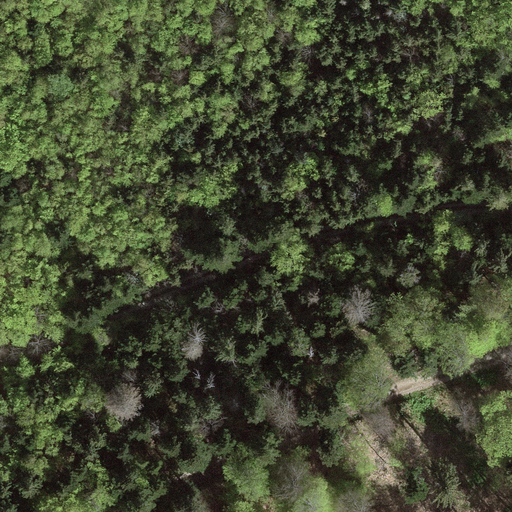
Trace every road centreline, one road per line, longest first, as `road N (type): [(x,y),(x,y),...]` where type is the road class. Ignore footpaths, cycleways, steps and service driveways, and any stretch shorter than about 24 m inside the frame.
road 1 (track): [(511,208),(445,204),(296,238),(0,359)]
road 2 (track): [(117,511),(355,402),(511,355)]
